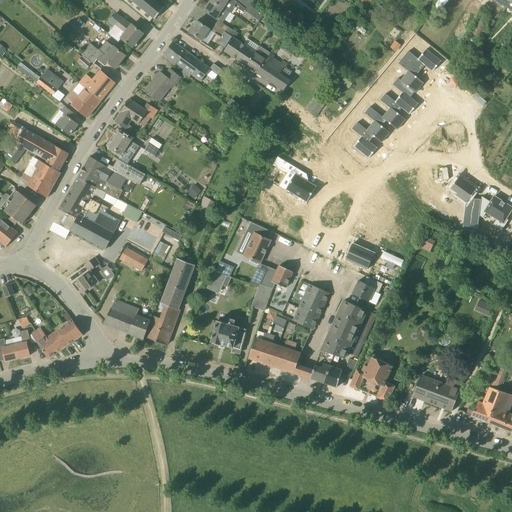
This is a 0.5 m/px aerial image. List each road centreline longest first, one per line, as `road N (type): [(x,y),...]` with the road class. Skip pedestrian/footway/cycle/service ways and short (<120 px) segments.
road 1 (unclassified): [(511,446),(167,362),(101,362)]
road 2 (tertiary): [(23,264),(84,149),(190,0)]
road 3 (residential): [(474,167),(471,129),(440,104),(399,148),(399,163)]
road 4 (unclassified): [(101,362),(89,322),(58,284),(23,264)]
road 5 (track): [(164,481),(139,360)]
